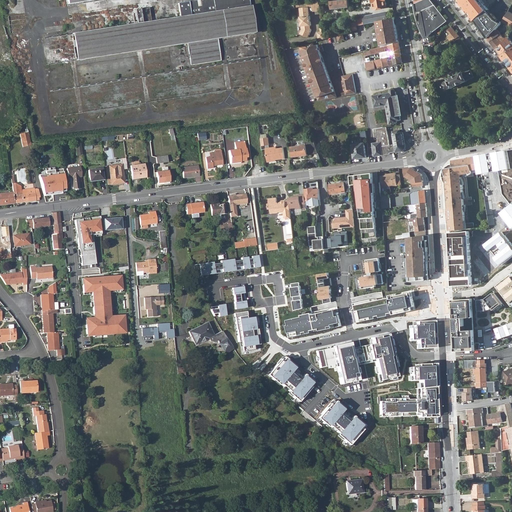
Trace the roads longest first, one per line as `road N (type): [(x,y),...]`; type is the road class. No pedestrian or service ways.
road 1 (tertiary): [(0,214),(420,160)]
road 2 (tertiary): [(443,356),(434,195)]
road 3 (tertiary): [(427,145),(403,0)]
